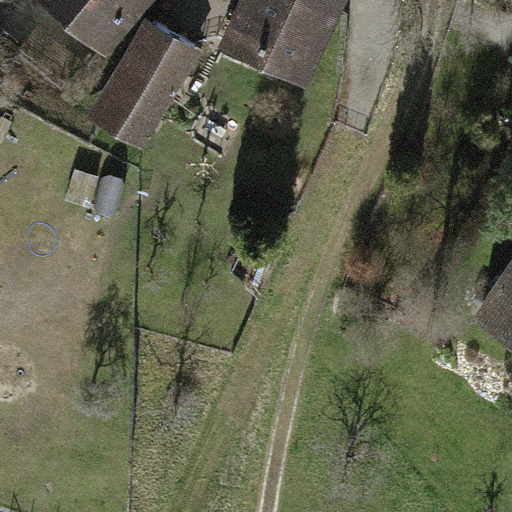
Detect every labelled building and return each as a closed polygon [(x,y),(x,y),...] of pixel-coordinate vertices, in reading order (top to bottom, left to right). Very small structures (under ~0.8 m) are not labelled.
[(55,0),(106,45),(137,11),(125,0),(55,0)] [(146,0),(125,0),(137,11),(146,0)] [(307,69),(339,0),(237,0),(224,30),(307,69)] [(205,36),(149,6),(89,116),(145,146),(205,36)] [(79,52),(39,16),(15,43),(55,79),(79,52)] [(511,252),(475,309),(511,332),(511,252)]
